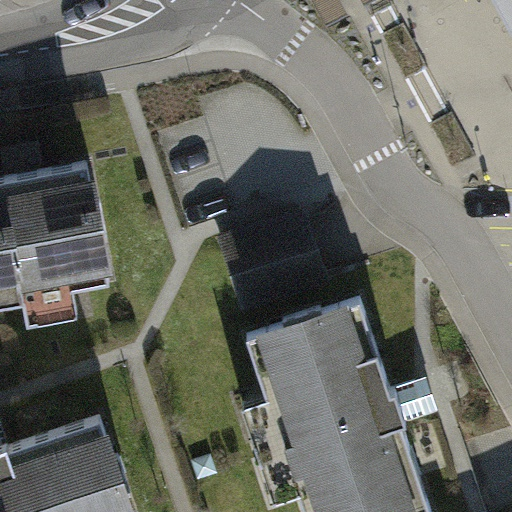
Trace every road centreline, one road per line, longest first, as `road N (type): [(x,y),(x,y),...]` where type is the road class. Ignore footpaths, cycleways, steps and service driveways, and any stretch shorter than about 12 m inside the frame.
road 1 (residential): [(237,0),(332,76),(403,195),(446,219),(511,332)]
road 2 (residential): [(0,57),(97,30),(151,0)]
